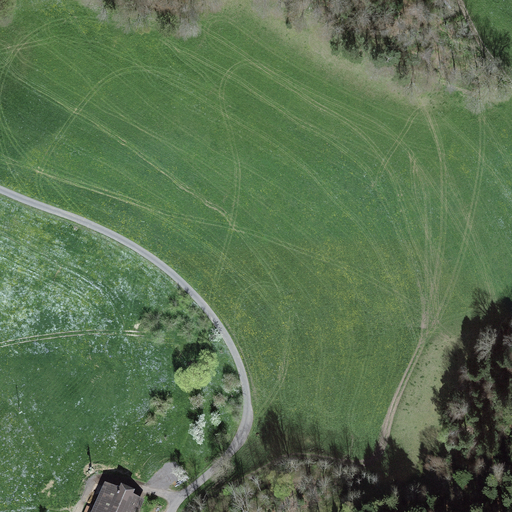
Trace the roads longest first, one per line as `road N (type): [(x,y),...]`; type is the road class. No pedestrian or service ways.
road 1 (track): [(171,511),(229,453),(244,426),(244,379),(228,341),(193,293),(150,257),(0,188)]
road 2 (track): [(183,511),(286,457),(370,463)]
